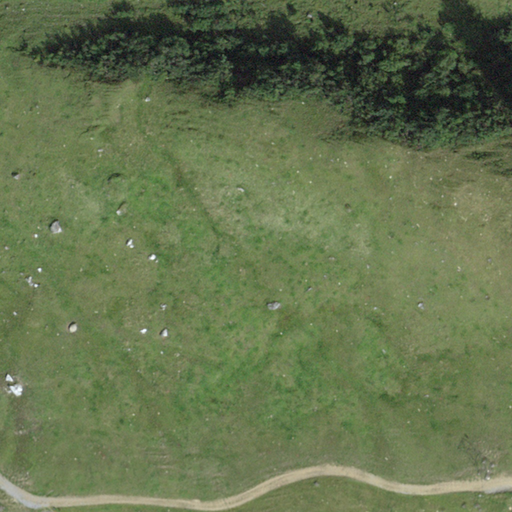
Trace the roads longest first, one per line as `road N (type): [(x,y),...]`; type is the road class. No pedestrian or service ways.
road 1 (track): [(219,511),(278,485),(331,476),(396,488),(511,485)]
road 2 (track): [(0,479),(29,498),(202,511)]
